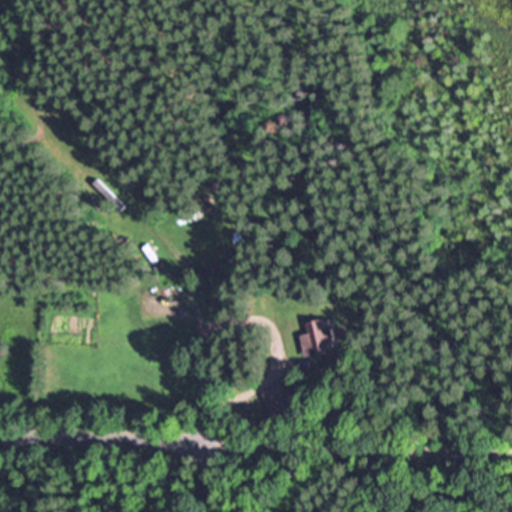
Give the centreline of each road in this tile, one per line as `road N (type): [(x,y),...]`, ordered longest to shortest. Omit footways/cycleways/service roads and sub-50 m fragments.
road 1 (track): [(197,341),(188,285),(157,232),(49,120),(26,84),(17,0)]
road 2 (residential): [(207,445),(0,436)]
